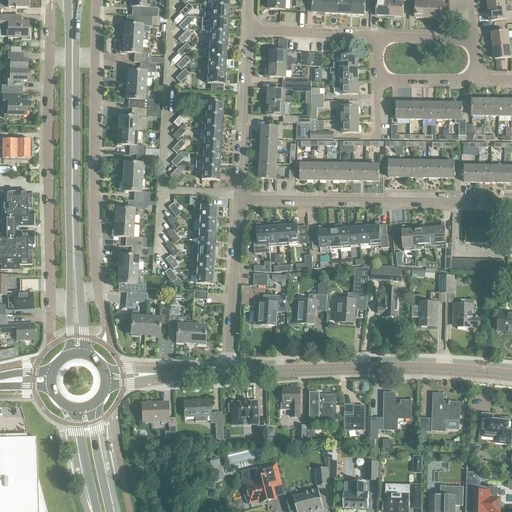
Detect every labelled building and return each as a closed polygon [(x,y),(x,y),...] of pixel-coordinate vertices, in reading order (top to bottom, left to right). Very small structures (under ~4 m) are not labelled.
[(0,0),(9,0),(8,8),(28,8),(28,0),(0,0)] [(130,0),(130,6),(130,8),(132,8),(142,9),(141,17),(148,18),(152,18),(158,18),(158,9),(155,8),(155,3),(149,2),(149,0),(130,0)] [(285,0),(269,0),(269,10),(285,11),(285,0)] [(312,0),(313,0),(312,13),(325,14),(326,0),(312,0)] [(339,0),(326,0),(325,14),(338,15),(339,0)] [(352,0),(339,0),(338,15),(351,16),(352,0)] [(364,0),(352,0),(351,16),(364,16),(365,0),(364,0)] [(384,0),(385,1),(377,1),(376,17),(389,18),(390,1),(390,0),(384,0)] [(487,0),(489,10),(505,8),(505,7),(504,0),(487,0)] [(390,1),(389,18),(403,18),(404,2),(390,1)] [(428,20),(429,3),(416,2),(415,19),(428,20)] [(443,3),(429,3),(428,20),(442,20),(443,3)] [(193,5),(186,6),(179,14),(184,18),(193,9),(193,5)] [(229,7),(210,6),(210,19),(228,20),(229,7)] [(505,8),(489,10),(491,23),(507,21),(506,13),(511,12),(511,6),(505,7),(505,8)] [(0,18),(0,28),(0,30),(8,30),(8,31),(8,38),(8,39),(28,39),(28,24),(20,24),(12,24),(12,16),(0,16),(0,18)] [(122,23),(121,32),(123,32),(123,39),(142,40),(142,33),(148,33),(149,33),(150,27),(152,27),(152,26),(152,18),(148,18),(141,17),(136,17),(136,26),(130,26),(129,26),(129,24),(126,24),(122,23)] [(194,19),(193,18),(187,17),(178,27),(183,31),(194,19)] [(204,32),(209,32),(227,33),(228,20),(210,19),(209,24),(205,24),(204,32)] [(193,33),(193,31),(186,30),(177,40),(182,44),(193,33)] [(227,33),(209,32),(208,45),(226,46),(227,33)] [(511,38),(509,39),(508,32),(492,34),(494,48),(510,45),(511,45),(511,38)] [(120,45),(120,54),(134,55),(134,63),(140,64),(150,64),(151,49),(141,49),(142,40),(123,39),(123,45),(120,45)] [(191,48),(186,44),(177,53),(181,58),(191,48)] [(226,46),(208,45),(207,58),(226,59),(226,46)] [(511,45),(510,45),(494,48),(496,61),(497,61),(501,60),(511,59),(511,58),(511,57),(511,50),(511,49),(511,45)] [(279,51),(271,51),(270,64),(293,66),(296,66),(296,59),(288,59),(288,52),(287,52),(279,51)] [(4,55),(4,71),(10,71),(27,71),(27,60),(23,60),(21,60),(21,54),(11,53),(8,53),(8,55),(7,55),(4,55)] [(309,54),(308,67),(311,67),(312,67),(315,67),(316,54),(309,54)] [(338,64),(336,64),(334,64),(334,69),(358,68),(358,56),(357,56),(349,56),(341,56),(341,63),(338,64)] [(193,57),(185,57),(176,66),(181,71),(190,61),(192,61),(193,57)] [(207,58),(207,71),(225,72),(226,59),(207,58)] [(125,72),(124,80),(127,80),(126,86),(146,87),(147,73),(152,74),(156,74),(156,64),(150,64),(140,64),(140,71),(139,71),(127,71),(127,72),(125,72)] [(270,64),(269,77),(269,78),(283,79),(287,79),(287,78),(287,72),(292,72),(293,66),(270,64)] [(358,68),(334,69),(330,69),(331,75),(335,74),(337,76),(341,76),(341,82),(358,82),(358,68)] [(184,70),(175,79),(180,84),(189,74),(184,70)] [(2,86),(2,94),(3,94),(4,94),(21,94),(22,94),(22,88),(20,88),(20,82),(23,82),(27,82),(27,81),(27,71),(10,71),(4,71),(4,82),(7,82),(7,86),(2,86)] [(204,72),(203,77),(206,77),(206,84),(224,85),(225,72),(207,71),(207,72),(204,72)] [(341,82),(333,83),(334,89),(335,89),(335,94),(336,96),(339,96),(359,96),(358,82),(341,82)] [(146,87),(126,86),(125,100),(129,101),(138,101),(145,102),(146,87)] [(268,89),(268,103),(284,104),(292,104),(293,97),(284,97),(284,91),(284,90),(283,90),(268,89)] [(3,94),(2,109),(4,109),(8,109),(8,117),(9,117),(27,117),(27,102),(21,102),(21,94),(4,94),(3,94)] [(175,109),(182,101),(179,97),(174,102),(175,109)] [(223,103),(206,102),(214,102),(215,98),(202,97),(202,105),(203,108),(200,108),(200,114),(204,114),(204,115),(222,116),(223,103)] [(182,101),(175,109),(173,110),(178,115),(187,105),(182,101)] [(486,119),(486,102),(473,102),(473,119),(486,119)] [(499,102),(486,102),(486,119),(499,119),(499,102)] [(511,118),(511,102),(499,102),(499,119),(511,118)] [(284,104),(268,103),(267,116),(283,117),(284,104)] [(410,121),(410,105),(397,105),(397,121),(410,121)] [(410,105),(410,121),(423,121),(423,105),(410,105)] [(423,105),(423,121),(436,122),(436,105),(423,105)] [(436,105),(436,122),(449,122),(449,106),(436,105)] [(449,106),(449,122),(462,122),(462,106),(449,106)] [(342,121),(358,121),(358,108),(342,108),(342,121)] [(138,109),(132,109),(131,117),(139,117),(139,119),(147,119),(147,118),(148,110),(138,109)] [(182,114),(173,124),(178,128),(186,118),(182,114)] [(222,116),(204,115),(203,128),(222,129),(222,116)] [(131,117),(119,117),(118,132),(138,133),(138,119),(139,119),(139,117),(131,117)] [(359,134),(358,121),(342,121),(343,135),(359,134)] [(263,126),(262,140),(278,141),(279,127),(263,126)] [(185,131),(181,127),(172,137),(177,141),(185,131)] [(203,128),(203,134),(199,134),(199,140),(203,140),(203,142),(221,143),(222,129),(203,128)] [(138,133),(118,132),(117,146),(130,147),(137,147),(137,146),(138,133)] [(311,133),(311,134),(311,140),(333,141),(333,133),(317,133),(311,133)] [(2,140),(2,159),(32,159),(32,141),(2,140)] [(185,145),(180,140),(171,150),(176,154),(185,145)] [(262,140),(261,153),(277,154),(278,141),(262,140)] [(203,142),(202,155),(220,155),(221,143),(203,142)] [(137,150),(130,150),(129,155),(137,156),(145,156),(145,150),(146,146),(138,146),(137,150)] [(299,148),(299,156),(310,157),(311,148),(299,148)] [(277,154),(261,153),(260,166),(276,167),(277,154)] [(184,158),(181,155),(179,154),(171,163),(175,168),(184,158)] [(220,155),(202,155),(201,168),(219,168),(220,155)] [(123,164),(123,178),(142,179),(142,165),(151,166),(152,166),(153,156),(145,156),(137,156),(136,164),(123,164)] [(402,178),(402,162),(389,162),(389,178),(402,178)] [(402,162),(402,178),(415,178),(416,162),(402,162)] [(416,162),(415,178),(429,178),(429,162),(416,162)] [(429,162),(429,178),(442,179),(442,162),(429,162)] [(442,162),(442,179),(455,179),(455,162),(442,162)] [(314,181),(314,165),(301,164),(301,181),(314,181)] [(314,165),(314,181),(327,181),(327,165),(314,165)] [(327,165),(327,181),(340,181),(340,165),(327,165)] [(340,165),(340,181),(353,181),(353,165),(340,165)] [(353,165),(353,181),(366,182),(366,165),(353,165)] [(379,166),(366,165),(366,182),(379,182),(379,166)] [(276,167),(260,166),(259,179),(275,180),(280,180),(280,175),(276,175),(276,167)] [(183,171),(179,167),(170,176),(174,181),(183,171)] [(219,168),(201,168),(195,167),(195,173),(201,173),(201,181),(219,182),(219,168)] [(478,183),(478,167),(465,167),(465,183),(478,183)] [(478,167),(478,183),(491,183),(491,167),(478,167)] [(491,167),(491,183),(504,184),(505,167),(491,167)] [(142,179),(123,178),(122,192),(134,193),(141,193),(142,179)] [(150,193),(141,193),(134,193),(134,201),(144,202),(150,202),(150,193)] [(0,224),(2,224),(2,236),(0,236),(0,266),(1,266),(1,268),(1,271),(19,270),(19,266),(32,266),(32,247),(35,247),(34,235),(34,236),(18,236),(18,224),(34,224),(34,225),(34,214),(31,214),(31,194),(0,194),(0,224)] [(144,202),(134,201),(128,201),(128,210),(120,209),(120,208),(114,208),(114,212),(115,212),(114,224),(134,225),(134,216),(137,216),(138,211),(144,212),(144,209),(144,202)] [(173,204),(168,208),(176,218),(181,214),(173,204)] [(217,208),(199,207),(194,206),(194,212),(199,212),(198,219),(216,220),(217,208)] [(180,227),(172,217),(167,221),(175,231),(180,227)] [(216,220),(198,219),(197,232),(216,233),(216,220)] [(294,225),(288,226),(289,244),(299,243),(298,221),(294,221),(294,225)] [(288,226),(281,227),(280,222),(277,223),(279,245),(289,244),(288,226)] [(376,227),(369,227),(371,245),(380,244),(381,249),(389,249),(389,238),(388,238),(387,231),(380,232),(379,227),(379,222),(375,222),(376,227)] [(273,223),(274,227),(268,228),(269,245),(279,245),(277,223),(273,223)] [(369,227),(363,228),(362,223),(359,224),(361,246),(371,245),(369,227)] [(442,223),(442,228),(435,228),(436,247),(447,247),(445,223),(442,223)] [(114,224),(114,231),(113,231),(112,239),(118,239),(118,238),(126,239),(133,239),(133,238),(134,225),(114,224)] [(259,244),(254,245),(252,245),(253,255),(270,254),(269,245),(268,228),(261,228),(261,224),(257,224),(259,244)] [(355,224),(356,229),(349,229),(351,247),(361,246),(359,224),(355,224)] [(336,230),(329,231),(331,248),(341,248),(339,225),(336,226),(336,230)] [(349,229),(343,230),(343,225),(339,225),(341,248),(351,247),(349,229)] [(421,230),(414,230),(416,249),(426,248),(424,225),(421,225),(421,230)] [(426,225),(424,225),(426,248),(436,247),(435,228),(427,229),(426,225)] [(319,234),(311,234),(313,250),(321,249),(331,248),(329,231),(323,231),(323,226),(319,227),(319,231),(319,234)] [(414,230),(406,231),(405,226),(402,226),(404,250),(416,249),(414,230)] [(171,230),(166,234),(175,244),(179,240),(171,230)] [(216,233),(197,232),(197,245),(215,246),(216,233)] [(142,239),(133,238),(133,239),(126,239),(125,247),(132,248),(146,248),(147,239),(142,239)] [(171,243),(166,247),(173,257),(179,253),(171,243)] [(193,245),(192,251),(197,251),(196,258),(214,259),(215,246),(197,245),(193,245)] [(120,256),(119,270),(138,271),(139,257),(148,258),(148,256),(148,249),(146,248),(132,248),(132,256),(120,256)] [(173,270),(175,268),(178,266),(170,256),(165,260),(173,270)] [(214,259),(196,258),(195,271),(214,272),(214,259)] [(494,261),(494,272),(496,272),(502,272),(503,272),(504,272),(505,261),(502,261),(496,261),(494,261)] [(255,267),(254,272),(271,274),(270,263),(265,263),(265,267),(255,267)] [(394,269),(388,268),(372,267),(371,281),(402,283),(403,269),(394,269)] [(172,283),(177,279),(169,269),(164,273),(172,283)] [(119,270),(118,284),(119,284),(130,285),(129,293),(129,294),(145,295),(146,285),(140,285),(140,279),(137,279),(138,271),(119,270)] [(195,272),(193,272),(192,277),(195,277),(195,285),(213,286),(214,272),(195,271),(195,272)] [(348,294),(348,299),(336,299),(336,309),(339,309),(338,323),(355,324),(356,311),(366,311),(367,295),(369,271),(358,271),(356,294),(353,294),(348,294)] [(440,276),(439,294),(447,294),(447,276),(440,276)] [(447,276),(447,294),(454,294),(454,295),(455,277),(447,276)] [(319,285),(318,296),(328,296),(329,286),(321,286),(319,285)] [(379,297),(378,315),(385,315),(385,318),(399,319),(400,289),(386,288),(385,298),(379,297)] [(193,300),(207,301),(208,293),(193,292),(193,293),(193,300)] [(15,295),(8,295),(9,311),(15,311),(32,310),(32,294),(15,295)] [(127,301),(127,302),(133,302),(147,303),(147,295),(145,295),(129,294),(127,294),(127,301)] [(264,298),(263,302),(258,301),(257,311),(260,311),(260,325),(276,326),(277,313),(288,313),(289,297),(288,297),(288,295),(284,294),(283,297),(277,296),(277,294),(274,294),(274,296),(270,296),(270,298),(264,298)] [(309,295),(309,301),(297,300),(297,310),(299,310),(299,324),(316,325),(317,312),(327,313),(328,296),(318,296),(309,295)] [(455,305),(454,315),(457,315),(457,328),(477,328),(481,329),(481,319),(473,319),(474,305),(473,305),(473,301),(466,300),(461,300),(461,305),(455,305)] [(421,303),(421,308),(412,308),(412,318),(421,318),(420,326),(436,327),(436,317),(438,317),(439,304),(438,304),(431,303),(421,303)] [(169,310),(160,310),(160,318),(169,318),(169,310)] [(170,314),(170,330),(177,330),(176,343),(190,344),(191,326),(191,322),(185,322),(186,318),(179,318),(179,315),(170,314)] [(511,315),(500,314),(498,331),(507,332),(507,333),(511,333),(511,315)] [(132,317),(131,335),(132,335),(132,337),(139,337),(139,336),(145,336),(146,318),(132,317)] [(146,318),(145,336),(159,337),(160,319),(146,318)] [(17,326),(7,326),(0,326),(0,333),(17,333),(17,341),(35,341),(34,325),(17,326)] [(205,327),(191,326),(190,344),(204,345),(205,327)] [(283,389),(283,404),(282,404),(282,411),(291,411),(291,419),(300,419),(300,389),(283,389)] [(319,392),(309,392),(309,420),(319,420),(319,421),(336,421),(336,395),(319,395),(319,392)] [(395,394),(384,393),(383,431),(397,431),(398,420),(411,420),(411,401),(394,401),(395,394)] [(433,394),(432,431),(446,432),(446,421),(460,421),(460,403),(443,402),(444,395),(433,394)] [(207,422),(207,417),(210,416),(210,401),(184,402),(184,418),(195,417),(195,423),(207,422)] [(247,425),(258,425),(257,402),(231,403),(231,405),(228,405),(228,413),(232,413),(232,426),(243,426),(243,424),(247,424),(247,425)] [(168,421),(168,403),(141,404),(142,422),(168,421)] [(357,407),(357,408),(354,408),(354,405),(345,405),(345,431),(365,431),(365,407),(357,407)] [(494,416),(493,416),(483,415),(481,436),(496,438),(495,442),(510,444),(511,430),(509,430),(510,422),(508,421),(508,419),(502,418),(502,421),(493,420),(494,416)] [(216,441),(223,441),(224,441),(223,424),(223,422),(215,423),(216,441)] [(165,439),(175,439),(176,439),(175,427),(168,428),(168,429),(169,429),(169,432),(165,432),(165,439)] [(267,427),(258,427),(259,443),(267,443),(267,438),(267,427)] [(379,431),(370,431),(370,440),(369,440),(369,448),(378,448),(378,440),(379,440),(379,431)] [(27,435),(0,435),(0,511),(46,511),(37,479),(36,439),(27,439),(27,435)] [(383,440),(383,448),(393,449),(393,440),(383,440)] [(459,442),(454,441),(444,441),(443,449),(459,450),(459,442)] [(472,446),(471,455),(479,456),(480,447),(472,446)] [(423,474),(423,456),(414,456),(413,474),(423,474)] [(338,462),(329,461),(331,478),(337,478),(338,462)] [(211,464),(215,482),(223,480),(219,462),(211,464)] [(366,462),(366,481),(379,482),(379,462),(366,462)] [(262,477),(245,482),(247,491),(244,491),(247,501),(249,500),(250,503),(265,499),(266,502),(276,499),(273,488),(282,485),(277,465),(260,469),(262,477)] [(330,485),(329,469),(316,470),(317,486),(330,485)] [(467,480),(466,502),(474,502),(473,511),(500,511),(500,510),(502,511),(503,504),(500,503),(500,499),(490,499),(490,493),(481,492),(481,480),(467,480)] [(344,492),(344,508),(369,509),(369,493),(366,493),(366,483),(351,482),(351,492),(344,492)] [(422,509),(422,486),(412,485),(412,486),(400,486),(399,495),(386,494),(386,503),(384,503),(383,511),(386,511),(385,511),(408,511),(408,507),(411,507),(411,509),(422,509)] [(441,487),(441,496),(430,496),(429,511),(455,511),(456,507),(463,507),(464,488),(441,487)] [(316,511),(324,510),(319,490),(303,494),(304,496),(294,498),(297,511),(316,511)]
